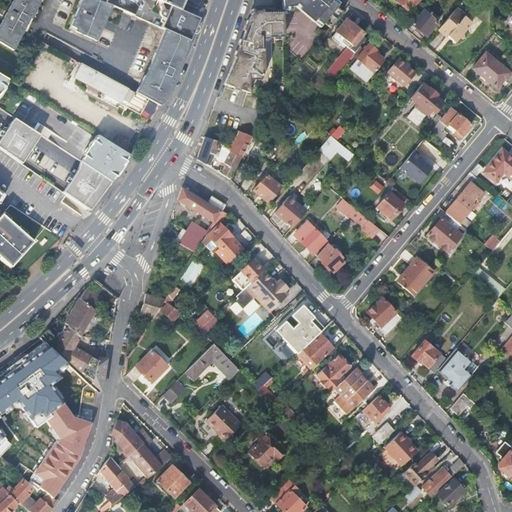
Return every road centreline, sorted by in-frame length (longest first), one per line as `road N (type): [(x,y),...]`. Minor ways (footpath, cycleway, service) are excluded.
road 1 (residential): [(494,511),(478,465),(337,310)]
road 2 (residential): [(337,310),(498,119)]
road 3 (residential): [(337,310),(229,192),(165,160)]
road 4 (secondary): [(152,154),(90,237),(0,320)]
road 5 (residential): [(108,388),(123,391),(245,511)]
road 6 (residential): [(356,0),(498,119)]
road 7 (secondary): [(165,160),(202,96),(236,0)]
road 8 (secondary): [(218,0),(186,91),(152,154)]
road 9 (residential): [(62,511),(95,453),(108,388)]
road 10 (residential): [(136,279),(168,186),(165,160)]
road 11 (secondary): [(0,339),(93,258)]
road 12 (secondary): [(93,258),(165,160)]
